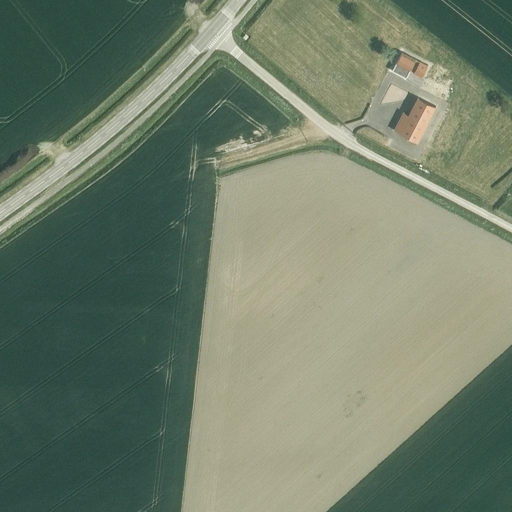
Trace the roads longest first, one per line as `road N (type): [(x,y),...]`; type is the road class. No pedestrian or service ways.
road 1 (unclassified): [(511,229),(324,126),(213,30)]
road 2 (secondary): [(213,30),(102,138),(0,216)]
